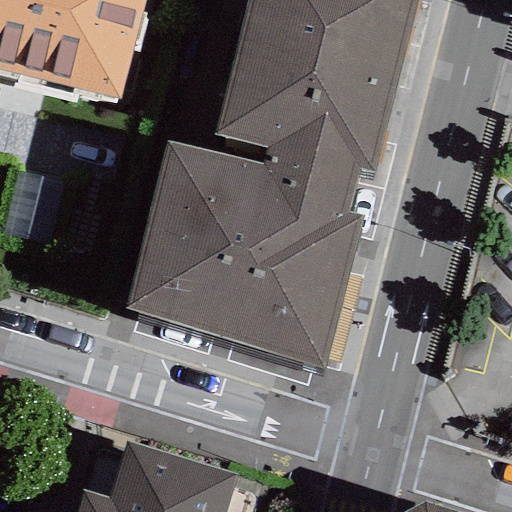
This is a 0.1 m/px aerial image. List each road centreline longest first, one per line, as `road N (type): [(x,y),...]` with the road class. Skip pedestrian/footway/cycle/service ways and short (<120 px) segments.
road 1 (secondary): [(371,451),(483,0)]
road 2 (residential): [(0,339),(371,451)]
road 3 (residential): [(371,451),(511,494)]
